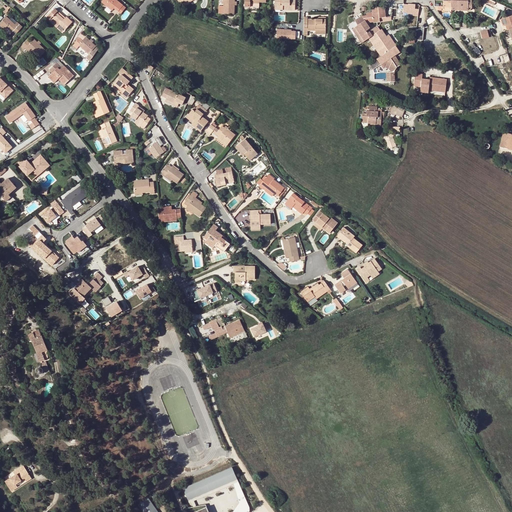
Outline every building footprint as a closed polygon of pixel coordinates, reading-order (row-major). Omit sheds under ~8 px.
[(114,8),(119,2),(116,0),(102,0),(102,2),(112,10),(114,8)] [(223,0),(224,3),(224,13),(234,14),(234,5),(235,1),(234,0),(223,0)] [(275,0),(275,9),(283,10),(295,10),(295,0),(275,0)] [(444,7),(451,7),(451,1),(437,0),(434,0),(434,6),(435,6),(435,7),(437,8),(437,10),(441,10),(441,9),(443,8),(444,7)] [(123,5),(119,2),(114,8),(118,11),(123,5)] [(56,12),(58,11),(55,8),(48,16),(51,18),(50,19),(58,26),(60,24),(66,29),(72,22),(66,16),(65,17),(64,19),(56,12)] [(65,17),(58,11),(56,12),(64,19),(65,17)] [(0,22),(0,25),(4,29),(6,27),(11,32),(13,30),(16,33),(21,28),(18,25),(17,26),(9,19),(6,16),(0,22)] [(11,17),(9,19),(17,26),(18,25),(21,28),(22,27),(11,17)] [(358,25),(355,27),(365,41),(371,37),(373,35),(380,46),(378,47),(384,54),(381,57),(377,59),(381,64),(383,62),(382,60),(389,56),(390,58),(394,55),(393,53),(391,50),(394,47),(393,46),(387,38),(381,30),(380,30),(377,26),(370,31),(368,29),(370,28),(363,18),(356,23),(358,25)] [(58,26),(50,19),(49,20),(57,27),(58,26)] [(308,24),(304,24),(304,34),(307,34),(307,31),(315,31),(315,30),(326,30),(326,19),(318,19),(308,19),(308,24)] [(365,41),(355,27),(352,29),(361,43),(365,41)] [(425,39),(425,28),(416,28),(416,39),(425,39)] [(483,38),(491,37),(489,29),(482,30),(483,38)] [(282,39),(295,39),(296,31),(291,31),(291,30),(277,30),(277,40),(282,40),(282,39)] [(79,46),(83,49),(89,54),(96,46),(92,42),(93,41),(91,39),(90,40),(86,37),(85,37),(81,33),(78,36),(80,38),(73,45),(77,49),(78,47),(79,46)] [(373,35),(371,37),(378,47),(380,46),(373,35)] [(40,44),(37,42),(34,39),(31,42),(28,39),(21,47),(24,49),(25,48),(27,47),(31,51),(39,58),(46,50),(40,44)] [(89,61),(99,48),(96,46),(89,54),(85,57),(89,61)] [(383,62),(381,64),(384,69),(389,65),(391,67),(389,68),(392,73),(393,73),(401,64),(397,58),(398,57),(396,55),(400,52),(396,46),(394,47),(391,50),(393,53),(394,55),(390,58),(389,56),(382,60),(383,62)] [(384,54),(378,47),(375,49),(381,57),(384,54)] [(52,73),(50,75),(55,80),(59,76),(60,77),(60,78),(66,84),(74,76),(70,72),(69,73),(67,71),(68,70),(64,65),(61,68),(56,63),(49,70),(52,73)] [(122,68),(118,72),(121,75),(115,82),(124,91),(123,92),(122,93),(127,97),(133,89),(129,85),(128,87),(126,85),(127,84),(133,77),(122,68)] [(423,74),(415,73),(414,86),(421,87),(422,79),(423,74)] [(55,80),(50,75),(48,77),(54,83),(58,79),(64,85),(66,84),(60,78),(60,77),(59,76),(55,80)] [(445,92),(447,79),(430,77),(430,80),(429,90),(445,92)] [(0,78),(0,94),(5,100),(13,92),(0,78)] [(429,90),(430,80),(422,79),(421,87),(420,92),(428,93),(429,90)] [(124,91),(115,82),(113,84),(123,92),(124,91)] [(166,98),(165,99),(173,103),(174,100),(179,103),(182,105),(186,98),(166,88),(162,96),(166,98)] [(93,94),(95,98),(98,97),(99,100),(96,101),(93,102),(96,110),(93,111),(96,118),(109,112),(100,91),(93,94)] [(191,106),(196,98),(191,95),(190,97),(187,103),(191,106)] [(202,116),(210,106),(202,101),(200,104),(198,104),(196,107),(197,109),(195,111),(192,109),(188,115),(195,119),(192,122),(191,124),(195,128),(197,126),(201,130),(208,121),(202,116)] [(25,102),(5,117),(10,123),(23,113),(29,121),(31,120),(33,122),(29,125),(32,129),(39,124),(34,117),(35,116),(25,102)] [(133,113),(131,116),(141,124),(148,116),(143,113),(137,108),(138,106),(139,105),(135,103),(130,110),(133,113)] [(391,112),(403,117),(406,108),(394,104),(391,112)] [(221,112),(217,110),(212,117),(215,119),(221,112)] [(362,123),(362,127),(368,127),(368,123),(372,123),(371,127),(376,127),(376,125),(381,126),(381,122),(384,122),(384,117),(378,117),(376,116),(376,112),(368,111),(368,116),(367,116),(363,116),(362,123)] [(141,124),(131,116),(129,118),(140,126),(141,124)] [(151,118),(148,116),(141,124),(145,127),(151,118)] [(99,125),(101,129),(104,137),(107,145),(117,141),(109,121),(99,125)] [(213,122),(205,132),(209,135),(212,132),(216,128),(215,127),(216,125),(214,124),(213,122)] [(222,126),(219,130),(216,133),(219,136),(218,137),(218,138),(227,145),(235,135),(228,129),(227,130),(224,128),(222,126)] [(6,153),(12,147),(4,138),(3,138),(1,137),(2,136),(3,136),(6,133),(1,128),(0,129),(0,144),(2,147),(1,148),(6,153)] [(394,133),(385,135),(389,148),(397,145),(394,133)] [(511,134),(504,133),(499,151),(511,154),(511,134)] [(156,140),(153,142),(154,144),(152,145),(148,148),(151,153),(155,158),(164,152),(160,146),(163,144),(158,137),(155,139),(156,140)] [(227,145),(218,138),(217,139),(226,146),(227,145)] [(245,139),(238,145),(245,154),(250,160),(258,154),(245,139)] [(245,154),(238,145),(236,147),(243,155),(245,154)] [(113,151),(114,161),(125,161),(125,163),(129,163),(129,162),(133,161),(133,157),(133,153),(131,153),(131,149),(126,150),(126,154),(122,154),(122,150),(113,151)] [(40,155),(30,164),(29,165),(25,160),(20,165),(19,166),(27,175),(33,170),(37,175),(49,165),(40,155)] [(170,168),(167,166),(161,174),(164,176),(165,175),(172,179),(177,183),(183,174),(177,170),(172,166),(171,167),(170,168)] [(31,180),(37,175),(33,170),(27,175),(31,180)] [(226,184),(226,182),(234,180),(232,172),(226,173),(223,174),(223,173),(217,174),(215,175),(215,178),(217,186),(226,184)] [(77,183),(81,180),(76,174),(72,177),(77,183)] [(269,174),(266,177),(270,181),(264,188),(272,195),(274,194),(266,188),(273,179),(274,178),(269,174)] [(270,181),(266,177),(263,181),(259,186),(263,189),(264,188),(270,181)] [(16,187),(8,178),(0,185),(0,193),(6,201),(11,197),(8,194),(16,187)] [(133,181),(135,193),(143,192),(150,192),(150,194),(155,193),(154,182),(149,182),(149,179),(133,181)] [(284,188),(273,179),(266,188),(274,194),(277,196),(278,196),(283,190),(284,188)] [(72,210),(74,209),(72,206),(88,194),(82,185),(61,201),(69,212),(72,210)] [(293,193),(286,201),(293,207),(302,214),(304,212),(307,214),(308,214),(312,209),(312,208),(293,193)] [(187,205),(187,207),(193,212),(199,216),(206,208),(201,204),(197,201),(193,198),(194,197),(191,194),(184,203),(187,205)] [(42,215),(48,222),(52,219),(56,216),(55,215),(57,213),(59,216),(60,215),(64,212),(57,202),(52,206),(53,208),(51,210),(50,209),(42,215)] [(181,219),(180,209),(172,210),(169,210),(169,207),(159,207),(159,220),(173,218),(173,221),(177,221),(177,219),(181,219)] [(259,215),(258,210),(250,210),(250,215),(253,216),(253,218),(250,219),(250,227),(260,227),(260,224),(270,224),(270,214),(261,214),(259,215)] [(312,220),(315,222),(322,228),(329,233),(337,223),(330,217),(329,218),(319,211),(312,220)] [(56,216),(52,219),(54,221),(60,216),(60,215),(59,216),(57,213),(55,215),(56,216)] [(86,226),(87,227),(83,229),(88,236),(91,233),(91,232),(105,221),(101,215),(97,219),(96,218),(86,226)] [(209,236),(207,239),(215,245),(223,252),(230,244),(225,240),(221,238),(222,236),(215,230),(218,227),(213,224),(206,234),(209,236)] [(40,239),(40,240),(41,241),(34,248),(52,265),(59,258),(56,255),(55,255),(51,252),(52,251),(43,242),(46,239),(33,225),(30,228),(36,235),(40,239)] [(354,236),(343,228),(337,236),(348,244),(347,246),(356,253),(362,245),(353,238),(354,236)] [(66,242),(74,253),(77,251),(78,252),(87,245),(84,240),(82,241),(79,236),(76,238),(74,235),(67,240),(66,242)] [(175,251),(185,251),(192,250),(192,240),(184,240),(183,237),(174,237),(175,251)] [(294,237),(284,239),(286,247),(284,248),(286,257),(289,257),(290,261),(299,260),(294,237)] [(215,245),(207,239),(205,242),(213,248),(215,245)] [(41,241),(40,240),(33,247),(34,248),(41,241)] [(128,242),(123,246),(127,252),(133,248),(128,242)] [(363,271),(362,269),(360,267),(357,269),(366,282),(369,280),(367,277),(370,275),(371,276),(378,271),(381,268),(380,267),(378,263),(374,258),(369,262),(368,261),(363,265),(365,267),(366,268),(363,271)] [(127,270),(123,273),(125,277),(129,274),(133,279),(142,273),(145,278),(149,275),(144,267),(140,269),(137,265),(128,272),(127,270)] [(246,281),(246,280),(246,277),(249,277),(249,280),(255,279),(255,266),(233,266),(233,272),(235,272),(235,283),(241,283),(241,281),(246,281)] [(341,283),(339,281),(334,285),(340,294),(346,290),(343,287),(346,285),(347,286),(350,284),(352,286),(357,283),(347,269),(341,273),(344,278),(342,280),(342,281),(341,283)] [(71,281),(66,276),(61,280),(66,286),(71,281)] [(100,280),(96,276),(88,285),(83,280),(70,293),(81,304),(85,299),(83,296),(91,288),(95,292),(104,283),(100,280)] [(330,289),(325,281),(319,285),(317,283),(310,289),(303,294),(302,294),(308,302),(315,297),(316,299),(327,291),(330,289)] [(358,284),(357,283),(352,286),(348,289),(349,291),(358,284)] [(147,284),(136,291),(141,298),(152,291),(152,292),(156,290),(152,284),(148,286),(147,284)] [(215,285),(194,293),(196,300),(217,291),(215,285)] [(112,302),(108,297),(102,301),(106,306),(112,302)] [(340,310),(343,308),(336,298),(333,300),(340,310)] [(123,308),(117,300),(107,308),(113,316),(123,308)] [(225,327),(226,326),(222,317),(202,326),(204,330),(211,327),(213,330),(214,329),(216,333),(208,336),(210,340),(227,332),(225,327)] [(226,326),(225,327),(227,332),(229,337),(242,332),(245,331),(240,320),(226,326)] [(263,324),(251,329),(255,337),(266,331),(263,324)] [(41,335),(39,330),(34,332),(35,334),(29,337),(30,340),(32,339),(37,353),(36,353),(40,362),(45,360),(42,351),(47,349),(42,335),(41,335)] [(5,481),(11,491),(18,487),(16,484),(25,479),(27,482),(31,478),(23,465),(13,472),(15,475),(5,481)] [(232,467),(183,488),(188,500),(237,479),(232,467)] [(240,511),(242,511),(248,511),(249,511),(249,506),(238,481),(234,484),(239,503),(232,511),(240,511)] [(275,491),(267,494),(270,501),(278,498),(275,491)] [(158,511),(147,497),(136,504),(142,511),(158,511)]
